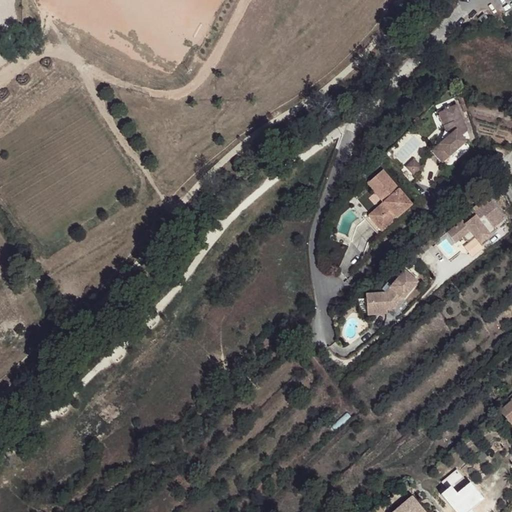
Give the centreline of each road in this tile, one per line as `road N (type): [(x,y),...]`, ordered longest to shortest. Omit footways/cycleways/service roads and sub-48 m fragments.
road 1 (residential): [(325,346),(315,239),(350,122),(471,0)]
road 2 (unknown): [(325,346),(348,356),(432,286)]
